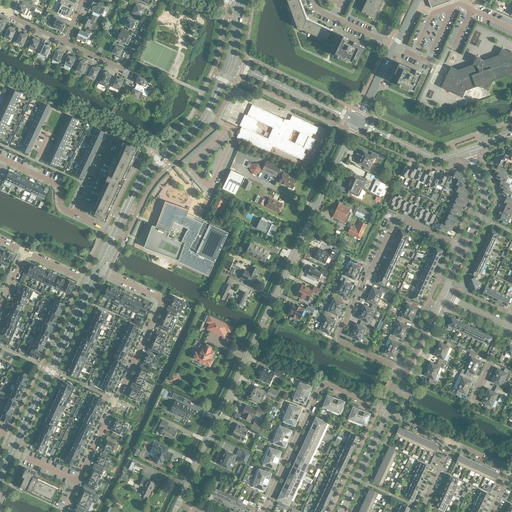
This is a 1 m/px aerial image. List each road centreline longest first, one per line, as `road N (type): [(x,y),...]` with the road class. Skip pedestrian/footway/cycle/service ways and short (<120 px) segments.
road 1 (tertiary): [(178,504),(357,121)]
road 2 (residential): [(407,371),(338,338),(340,332),(397,217),(464,248)]
road 3 (residential): [(97,269),(163,300),(76,481)]
road 4 (tertiary): [(18,440),(92,282)]
road 5 (residential): [(262,511),(323,384)]
road 6 (residential): [(65,41),(122,68),(158,0)]
road 7 (unclassified): [(427,62),(458,3),(511,28)]
road 8 (tertiary): [(357,121),(432,156),(469,149)]
